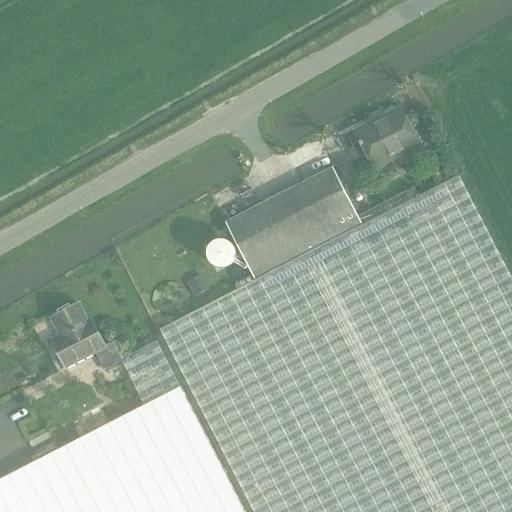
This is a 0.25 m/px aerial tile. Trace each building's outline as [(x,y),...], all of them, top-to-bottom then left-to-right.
[(401,108),(355,132),(374,169),(421,145),(401,108)] [(420,134),(428,130),(422,117),(413,121),(420,134)] [(511,511),(511,277),(460,176),(418,197),(413,189),(358,217),(333,168),(226,223),(256,281),(161,330),(254,511),(511,511)] [(210,290),(203,276),(189,284),(196,297),(210,290)] [(105,371),(123,362),(145,406),(109,425),(102,410),(72,426),(79,440),(0,481),(0,511),(245,511),(158,342),(126,358),(117,341),(105,347),(92,321),(88,323),(79,305),(53,319),(62,337),(53,341),(67,368),(95,353),(105,371)]
